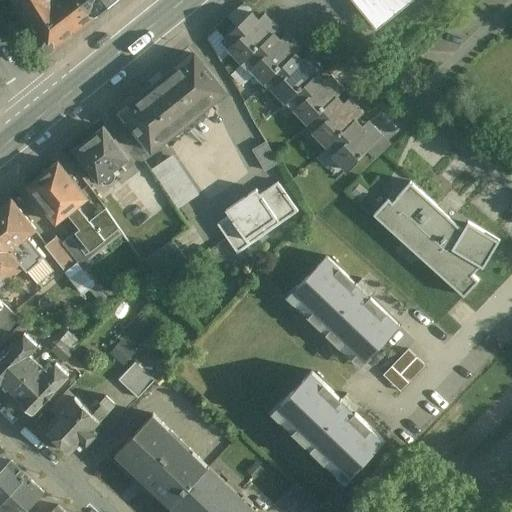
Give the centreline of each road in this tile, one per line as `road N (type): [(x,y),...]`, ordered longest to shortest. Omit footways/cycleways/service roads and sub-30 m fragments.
road 1 (residential): [(511,180),(327,0)]
road 2 (primary): [(43,111),(185,0)]
road 3 (residential): [(105,511),(0,411)]
